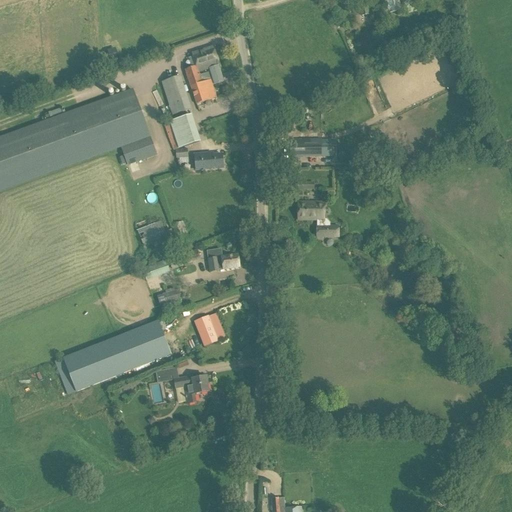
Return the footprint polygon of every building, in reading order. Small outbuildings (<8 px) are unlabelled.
[(367,2),(359,4),(363,20),(370,18),(367,2)] [(213,83),(222,80),(212,47),(191,53),(196,67),(198,69),(199,72),(209,68),(213,83)] [(195,67),(184,70),(195,104),(216,97),(208,73),(200,76),(198,70),(195,67)] [(167,80),(163,81),(174,115),(178,114),(190,110),(180,76),(167,80)] [(128,166),(156,155),(133,90),(0,138),(0,190),(121,147),(128,166)] [(168,122),(164,124),(173,151),(177,150),(199,142),(190,115),(168,122)] [(290,141),(290,158),(302,158),(302,157),(322,157),(322,140),(302,140),(302,141),(290,141)] [(375,148),(364,149),(365,163),(377,162),(375,148)] [(189,149),(177,150),(178,159),(179,159),(190,157),(189,149)] [(221,153),(194,155),(196,170),(222,168),(221,153)] [(298,202),(298,220),(317,220),(317,225),(316,225),(317,238),(339,238),(339,225),(330,225),(330,222),(329,220),(324,220),(324,202),(298,202)] [(160,221),(136,231),(145,251),(173,239),(170,230),(165,232),(160,221)] [(182,221),(172,226),(176,237),(187,233),(182,221)] [(197,250),(169,261),(172,270),(200,259),(197,250)] [(221,257),(217,258),(219,270),(223,270),(239,267),(237,254),(221,257)] [(217,258),(207,260),(209,273),(220,271),(219,270),(217,258)] [(164,293),(158,295),(161,305),(184,299),(181,289),(181,288),(177,289),(177,287),(166,290),(167,292),(164,293)] [(208,317),(195,322),(205,346),(218,341),(208,317)] [(63,359),(76,392),(170,355),(157,321),(63,359)] [(185,369),(194,366),(192,359),(182,362),(185,369)] [(176,368),(156,372),(158,384),(174,380),(178,379),(176,368)] [(189,377),(178,379),(174,380),(176,388),(183,387),(186,401),(187,404),(196,402),(194,394),(209,392),(206,377),(190,380),(189,377)] [(152,421),(148,418),(144,423),(149,426),(152,421)] [(284,498),(272,499),(272,511),(302,511),(303,507),(284,509),(284,498)]
